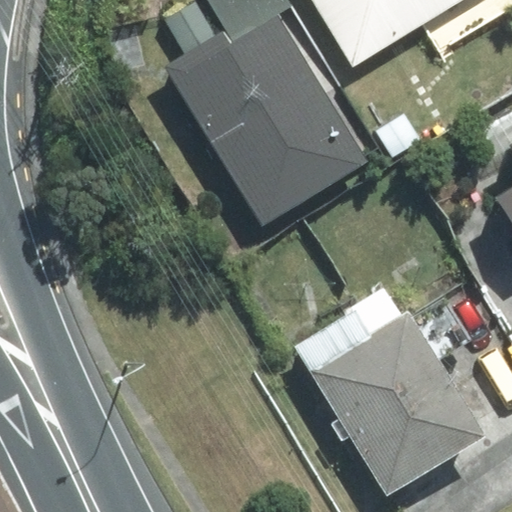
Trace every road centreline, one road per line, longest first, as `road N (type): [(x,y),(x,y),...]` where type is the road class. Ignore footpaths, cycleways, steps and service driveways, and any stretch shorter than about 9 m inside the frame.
road 1 (primary): [(0,229),(95,511)]
road 2 (primary): [(75,511),(0,399)]
